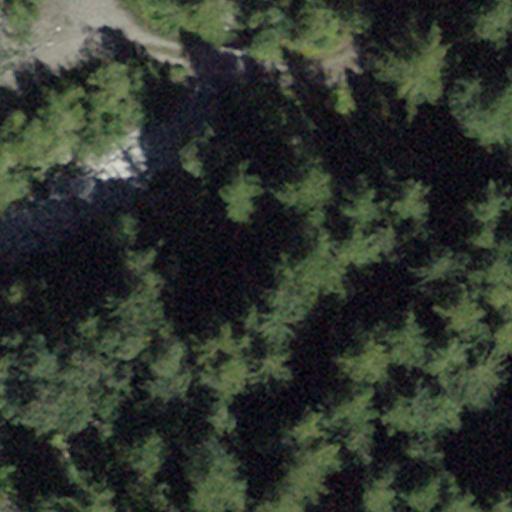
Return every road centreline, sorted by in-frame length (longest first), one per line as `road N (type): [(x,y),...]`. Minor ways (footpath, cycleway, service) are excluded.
road 1 (track): [(408,0),(374,49),(248,68),(97,37)]
road 2 (track): [(97,37),(0,110)]
